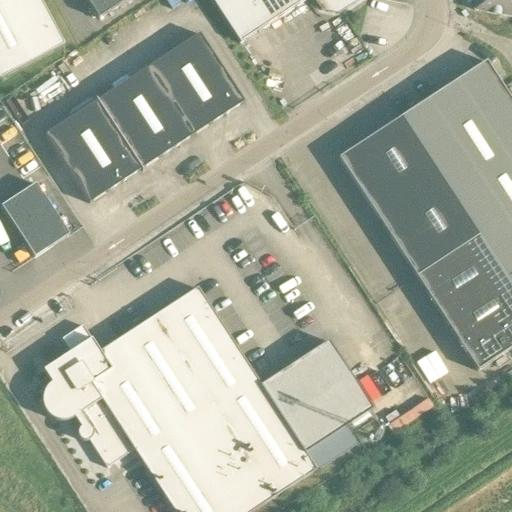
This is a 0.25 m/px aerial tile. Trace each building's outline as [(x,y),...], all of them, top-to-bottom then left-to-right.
[(0,0),(0,80),(63,47),(38,0),(0,0)] [(84,0),(98,21),(130,0),(84,0)] [(209,0),(239,45),(308,0),(312,0),(320,12),(338,16),(362,0),(209,0)] [(511,0),(476,0),(474,12),(511,19),(511,0)] [(147,70),(192,138),(243,105),(199,36),(147,70)] [(387,128),(465,247),(511,319),(511,104),(485,64),(387,128)] [(140,172),(192,138),(147,70),(96,104),(140,172)] [(89,206),(140,172),(96,104),(44,137),(89,206)] [(387,128),(338,160),(416,279),(465,247),(387,128)] [(34,187),(0,208),(0,209),(33,259),(67,237),(34,187)] [(477,373),(511,349),(511,319),(465,247),(416,279),(477,373)] [(41,400),(41,404),(42,407),(43,411),(45,414),(47,417),(50,420),(53,422),(56,423),(60,424),(64,424),(68,423),(69,423),(71,422),(72,421),(73,420),(80,430),(78,432),(78,435),(78,438),(80,440),(82,442),(85,442),(88,442),(106,470),(133,452),(172,511),(255,511),(315,473),(305,457),(375,415),(330,347),(260,388),(197,291),(126,337),(118,342),(124,350),(116,355),(104,363),(82,328),(61,341),(72,358),(59,367),(57,363),(43,372),(53,389),(42,396),(41,400)] [(429,407),(390,433),(396,441),(434,414),(429,407)]
